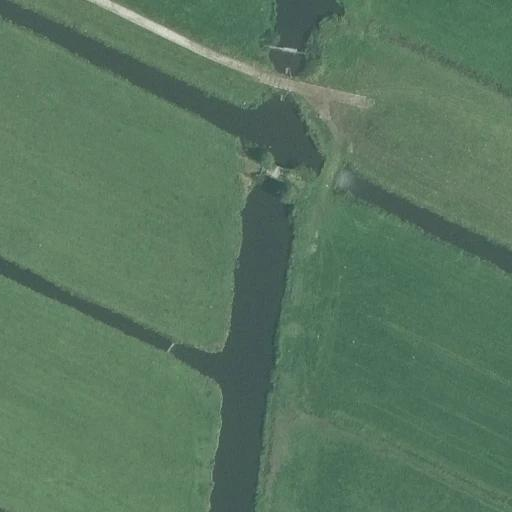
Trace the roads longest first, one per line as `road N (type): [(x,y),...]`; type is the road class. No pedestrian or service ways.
road 1 (track): [(284,418),(305,237),(337,154),(316,89),(364,20),(367,0)]
road 2 (track): [(99,0),(261,78),(371,104)]
